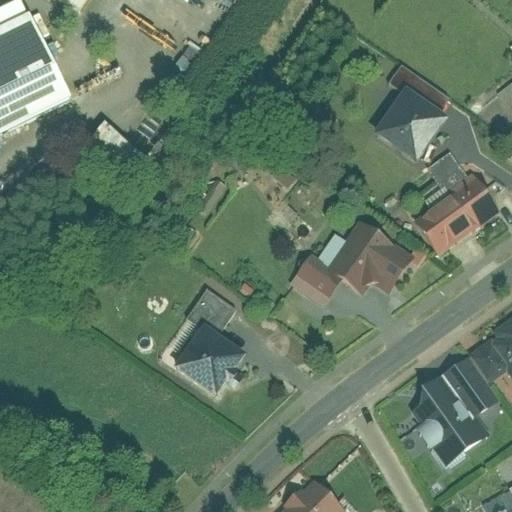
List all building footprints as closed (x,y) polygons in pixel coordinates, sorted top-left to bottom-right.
[(0,144),(66,114),(24,24),(0,35),(0,144)] [(511,78),(493,93),(509,114),(511,111),(511,78)] [(412,172),(441,129),(402,103),(373,146),(412,172)] [(124,191),(143,171),(98,130),(79,150),(124,191)] [(485,221),(446,164),(422,180),(441,208),(409,229),(429,259),(485,221)] [(408,276),(359,235),(319,282),(344,302),(378,291),(388,299),(408,276)] [(321,315),(335,298),(303,273),(289,291),(321,315)] [(169,378),(210,406),(238,366),(214,350),(233,322),(205,303),(185,330),(197,339),(169,378)] [(511,334),(468,364),(488,395),(504,384),(511,396),(511,334)] [(495,413),(464,366),(387,416),(436,480),(485,447),(472,427),(495,413)] [(0,497),(0,511),(53,511),(14,480),(0,497)] [(344,511),(319,484),(303,498),(299,494),(281,509),(283,511),(344,511)]
